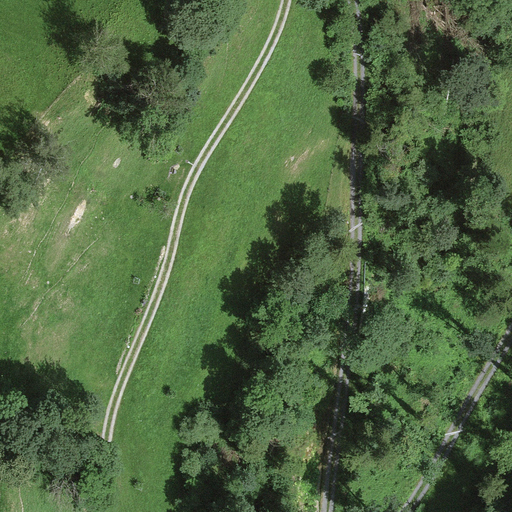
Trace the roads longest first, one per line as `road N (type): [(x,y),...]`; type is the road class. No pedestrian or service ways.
road 1 (track): [(103,511),(109,416),(153,306),(187,186),(270,45),(286,0)]
road 2 (track): [(352,0),(360,59),(358,217),(327,511)]
road 3 (track): [(406,511),(511,331)]
